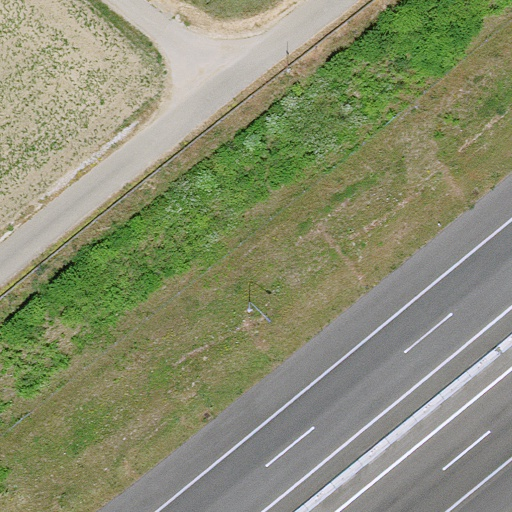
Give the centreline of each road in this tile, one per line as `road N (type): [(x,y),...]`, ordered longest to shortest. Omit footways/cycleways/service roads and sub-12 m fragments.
road 1 (motorway): [(511,259),(205,511)]
road 2 (motorway): [(395,511),(511,416)]
road 3 (track): [(118,0),(225,87)]
